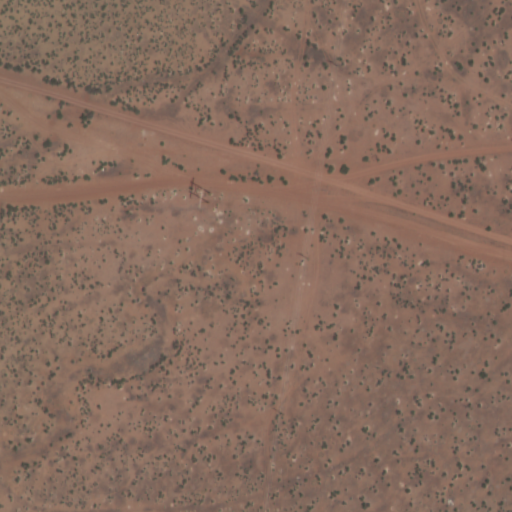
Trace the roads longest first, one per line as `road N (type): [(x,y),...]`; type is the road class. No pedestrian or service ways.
road 1 (track): [(0,78),(315,179),(511,149)]
road 2 (residential): [(0,197),(315,179),(511,243)]
